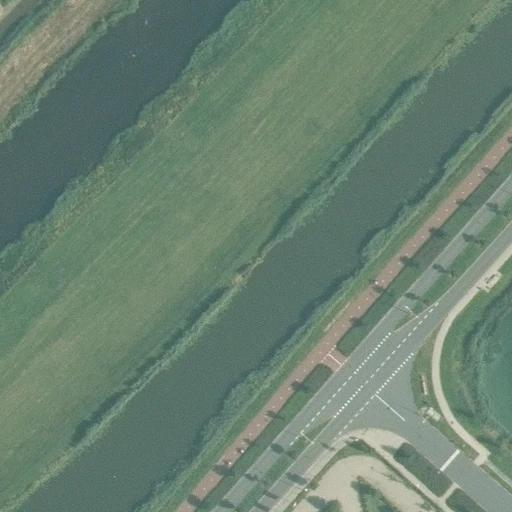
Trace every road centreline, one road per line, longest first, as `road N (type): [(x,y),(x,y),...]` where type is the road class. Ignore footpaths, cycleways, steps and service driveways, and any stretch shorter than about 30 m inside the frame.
road 1 (unclassified): [(511,185),(346,370)]
road 2 (unclassified): [(370,390),(511,231)]
road 3 (unclassified): [(346,370),(222,511)]
road 4 (unclassified): [(511,511),(370,390)]
road 5 (unclassified): [(259,511),(370,390)]
